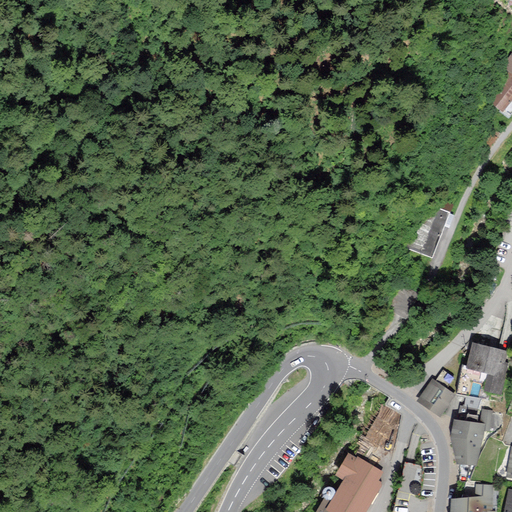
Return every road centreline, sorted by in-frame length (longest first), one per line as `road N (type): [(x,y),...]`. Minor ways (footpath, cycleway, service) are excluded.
road 1 (residential): [(356,369),(435,276),(473,182),(511,125)]
road 2 (tertiary): [(186,511),(286,365),(313,355),(326,366)]
road 3 (tertiary): [(326,366),(323,385),(256,461),(230,511)]
road 4 (unclassified): [(407,402),(483,314),(511,262)]
road 5 (tertiary): [(407,402),(443,447),(441,511)]
